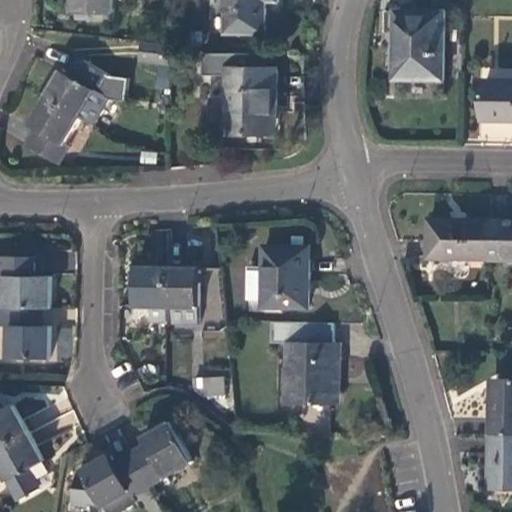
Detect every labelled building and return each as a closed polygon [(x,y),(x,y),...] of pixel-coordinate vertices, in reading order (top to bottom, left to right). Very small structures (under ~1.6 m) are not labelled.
[(116,12),(116,0),(77,0),(77,11),(116,12)] [(278,0),(227,0),(227,31),(266,32),(266,0),(269,0),(279,0),(278,0)] [(445,78),(447,11),(398,10),(397,78),(445,78)] [(142,59),(173,59),(173,51),(173,42),(141,39),(142,59)] [(55,81),(47,95),(82,115),(95,122),(110,97),(127,97),(128,76),(111,75),(84,59),(78,71),(72,68),(70,71),(64,67),(55,81)] [(278,68),(229,67),(229,131),(270,132),(270,104),(278,105),(278,68)] [(511,78),(485,78),(484,117),(511,117),(511,78)] [(66,142),(82,115),(47,95),(39,110),(31,123),(42,129),(32,146),(60,162),(70,145),(66,142)] [(428,253),(490,254),(490,217),(429,216),(428,253)] [(511,217),(490,217),(490,254),(490,257),(511,257),(511,217)] [(311,244),(266,243),(265,302),(310,303),(311,244)] [(0,270),(8,270),(7,304),(38,304),(53,305),(53,273),(38,272),(38,254),(0,252),(0,270)] [(154,302),(169,303),(170,263),(139,261),(137,301),(154,302)] [(203,265),(170,263),(169,303),(175,303),(202,304),(203,265)] [(169,303),(154,302),(153,320),(169,320),(169,303)] [(202,304),(175,303),(174,321),(201,322),(202,304)] [(37,322),(38,304),(7,304),(6,321),(12,321),(11,353),(51,354),(52,322),(37,322)] [(340,340),(286,339),(284,400),(332,401),(333,358),(339,358),(340,340)] [(222,371),(195,371),(194,384),(212,401),(221,401),(222,371)] [(489,413),(489,431),(511,430),(511,375),(497,375),(496,413),(489,413)] [(0,446),(27,430),(10,403),(0,408),(0,446)] [(150,443),(134,452),(150,481),(194,456),(172,416),(144,431),(150,443)] [(49,467),(27,430),(0,446),(0,463),(20,496),(40,484),(35,476),(49,467)] [(511,430),(489,431),(487,485),(511,485),(511,430)] [(134,490),(150,481),(134,452),(118,461),(112,449),(84,464),(103,500),(131,485),(134,490)] [(73,500),(103,500),(84,464),(80,465),(73,500)] [(155,511),(164,506),(153,486),(144,491),(155,511)]
